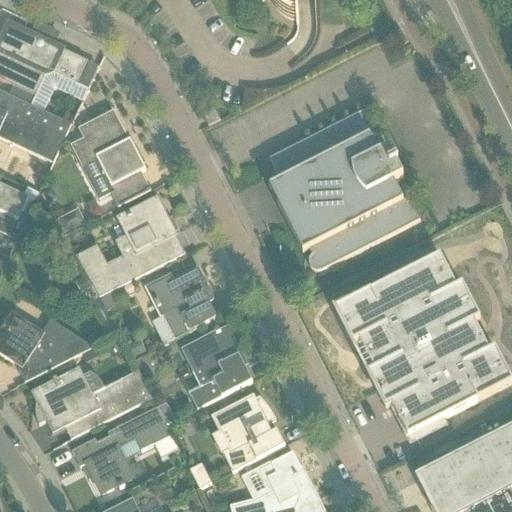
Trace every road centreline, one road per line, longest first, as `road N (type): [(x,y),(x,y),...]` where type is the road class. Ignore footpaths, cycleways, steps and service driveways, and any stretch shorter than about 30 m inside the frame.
road 1 (residential): [(373,511),(139,53),(39,0)]
road 2 (tertiary): [(511,133),(451,0)]
